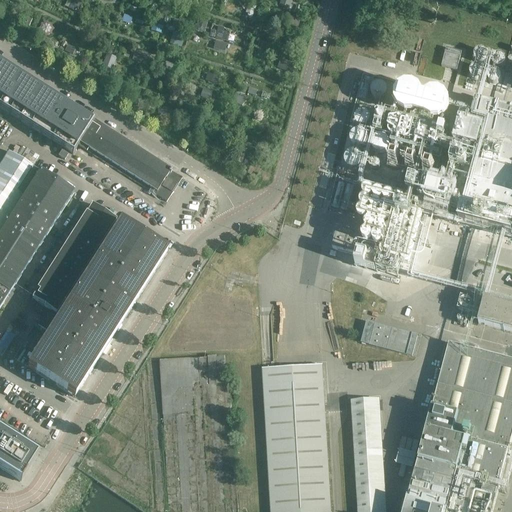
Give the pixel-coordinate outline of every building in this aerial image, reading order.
[(288,0),(282,0),(280,8),(286,10),(286,11),(291,12),(294,4),(287,2),(288,0)] [(77,17),(79,3),(66,1),(64,15),(77,17)] [(256,7),(247,5),(245,13),(254,15),(256,7)] [(168,13),(158,11),(157,19),(166,21),(168,13)] [(132,16),(122,14),(121,22),(130,25),(132,16)] [(33,19),(23,15),(20,23),(30,27),(33,19)] [(210,19),(198,16),(194,28),(206,31),(210,19)] [(163,25),(153,23),(151,31),(161,33),(163,25)] [(229,29),(217,26),(214,38),(226,41),(229,29)] [(265,40),(252,41),(253,55),(265,54),(265,40)] [(225,44),(215,42),(213,50),(223,52),(225,44)] [(457,71),(462,53),(446,49),(442,67),(457,71)] [(141,52),(129,50),(127,63),(139,65),(141,52)] [(488,58),(488,57),(488,56),(487,55),(487,54),(486,53),(485,52),(484,51),(483,51),(481,51),(480,51),(479,51),(477,52),(476,53),(476,54),(475,55),(475,56),(475,57),(475,58),(475,59),(475,60),(475,61),(476,61),(477,62),(478,63),(479,64),(480,64),(482,64),(483,64),(484,64),(485,63),(486,62),(487,61),(488,60),(488,59),(488,58)] [(118,59),(106,55),(103,65),(115,69),(118,59)] [(504,60),(504,59),(503,57),(502,57),(501,56),(500,55),(499,55),(498,55),(496,55),(495,56),(494,56),(493,57),(492,58),(492,59),(491,60),(491,61),(491,62),(491,63),(491,64),(492,65),(493,66),(494,67),(495,68),(496,68),(498,68),(499,68),(500,68),(502,67),(503,66),(504,65),(504,64),(504,63),(504,62),(504,61),(504,60)] [(175,62),(163,60),(161,69),(174,72),(175,62)] [(94,123),(0,63),(0,108),(73,155),(79,146),(81,144),(80,144),(85,136),(94,123)] [(290,65),(280,63),(278,71),(288,73),(290,65)] [(483,76),(483,75),(484,75),(484,74),(484,73),(483,73),(483,72),(483,71),(482,70),(481,69),(481,68),(480,68),(479,68),(478,67),(476,67),(475,68),(474,68),(473,69),(472,70),(471,70),(471,71),(471,72),(470,72),(470,73),(470,74),(470,75),(471,76),(471,77),(472,78),(473,79),(474,80),(475,80),(476,80),(477,81),(478,80),(479,80),(481,79),(482,79),(482,78),(483,78),(483,76)] [(500,76),(499,75),(499,74),(498,74),(497,73),(496,72),(495,72),(494,72),(492,72),(490,72),(490,73),(489,74),(488,74),(488,75),(487,76),(487,77),(487,78),(487,79),(487,80),(487,81),(488,81),(488,83),(489,83),(490,84),(491,84),(491,85),(493,85),(494,85),(495,85),(497,84),(498,83),(499,82),(499,81),(500,81),(500,80),(500,79),(500,78),(500,77),(500,76)] [(217,77),(208,74),(206,82),(216,85),(217,77)] [(366,100),(372,78),(367,77),(361,98),(366,100)] [(255,88),(242,84),(239,94),(252,98),(255,88)] [(211,89),(198,86),(196,96),(209,99),(211,89)] [(385,99),(386,99),(387,98),(387,97),(387,96),(388,95),(388,94),(388,93),(388,92),(387,91),(387,90),(386,89),(386,88),(385,87),(384,87),(383,86),(382,86),(381,86),(380,86),(379,86),(378,86),(377,86),(376,87),(375,88),(374,88),(373,89),(373,90),(372,91),(372,92),(372,93),(372,94),(372,95),(372,96),(372,97),(373,98),(374,100),(375,100),(376,101),(378,101),(379,102),(380,102),(381,102),(382,101),(383,101),(384,100),(385,99)] [(273,92),(264,90),(262,98),(272,100),(273,92)] [(401,100),(401,101),(401,102),(401,103),(401,104),(401,105),(401,107),(402,108),(402,109),(403,110),(404,111),(405,112),(407,113),(408,113),(409,113),(410,113),(411,113),(413,113),(414,113),(415,113),(416,112),(417,111),(418,110),(419,109),(419,108),(420,107),(420,106),(420,105),(421,104),(420,102),(420,101),(420,100),(419,99),(418,97),(418,96),(417,96),(415,95),(414,94),(412,94),(411,93),(409,94),(407,94),(406,94),(405,95),(404,96),(403,97),(402,98),(401,100)] [(448,107),(447,106),(447,105),(446,104),(444,103),(443,102),(441,101),(440,101),(439,101),(437,101),(436,101),(434,102),(433,102),(431,103),(430,105),(430,106),(429,107),(429,108),(429,109),(429,110),(429,111),(429,112),(429,113),(429,114),(430,115),(430,116),(431,117),(432,118),(433,119),(434,119),(435,120),(436,120),(437,120),(438,120),(439,120),(440,120),(441,120),(443,119),(444,118),(445,118),(446,117),(447,116),(447,115),(447,114),(448,113),(448,112),(448,111),(448,110),(448,109),(448,108),(448,107)] [(511,113),(472,103),(470,111),(474,112),(451,198),(367,176),(366,180),(363,191),(381,196),(447,213),(445,221),(511,238),(511,113)] [(174,108),(160,104),(157,114),(171,118),(174,108)] [(270,110),(258,108),(256,120),(268,122),(270,110)] [(372,120),(372,119),(372,118),(371,117),(370,116),(369,115),(368,114),(367,114),(366,114),(364,114),(363,114),(362,115),(361,115),(360,116),(359,117),(359,118),(358,119),(358,120),(358,121),(358,123),(359,124),(360,125),(361,126),(362,127),(363,128),(364,128),(365,128),(366,128),(368,128),(369,127),(370,126),(371,125),(372,123),(372,122),(372,121),(372,120)] [(172,172),(142,153),(94,123),(85,136),(80,144),(81,144),(79,146),(94,156),(140,186),(140,185),(155,195),(170,174),(171,174),(172,172)] [(369,139),(369,138),(369,137),(368,136),(368,135),(367,134),(366,133),(364,132),(363,131),(361,131),(359,131),(358,131),(356,132),(355,133),(354,133),(353,134),(353,135),(352,136),(352,137),(351,138),(351,139),(351,140),(351,141),(351,142),(351,143),(352,144),(353,146),(354,147),(356,148),(357,149),(358,149),(359,149),(360,150),(361,150),(361,149),(362,149),(364,149),(365,148),(366,148),(367,147),(367,146),(368,145),(369,144),(369,143),(369,142),(369,141),(369,140),(369,139)] [(389,139),(388,138),(387,137),(386,136),(385,136),(383,136),(381,136),(380,136),(379,136),(377,137),(376,138),(375,139),(374,140),(373,141),(373,142),(373,143),(373,144),(373,145),(373,146),(373,147),(373,148),(373,149),(374,150),(375,151),(375,152),(376,152),(377,153),(378,153),(379,154),(380,154),(381,154),(382,154),(383,154),(384,154),(385,153),(386,153),(387,152),(388,152),(389,151),(390,150),(390,149),(391,148),(391,147),(391,146),(391,145),(391,144),(391,143),(391,142),(390,141),(390,140),(389,139)] [(227,141),(213,137),(209,149),(223,153),(227,141)] [(65,161),(68,155),(62,151),(58,157),(65,161)] [(0,181),(17,193),(32,168),(9,153),(0,166),(0,181)] [(363,158),(362,157),(362,156),(361,155),(359,154),(358,153),(356,153),(355,153),(353,153),(352,153),(351,154),(349,154),(348,155),(347,156),(347,157),(346,158),(346,159),(346,160),(345,161),(345,162),(345,163),(346,164),(346,165),(346,166),(347,167),(348,169),(349,169),(350,170),(351,171),(352,171),(353,171),(354,171),(355,171),(356,171),(358,171),(359,170),(360,169),(361,169),(362,167),(363,166),(363,165),(363,164),(364,163),(364,162),(364,161),(363,160),(363,159),(363,158)] [(400,168),(402,160),(403,160),(404,158),(401,157),(401,159),(392,156),(392,155),(391,154),(390,157),(391,157),(389,165),(388,165),(387,167),(389,168),(389,167),(398,169),(398,170),(400,171),(401,169),(400,168)] [(258,155),(249,156),(249,168),(259,167),(258,155)] [(416,173),(418,164),(419,165),(420,162),(418,162),(417,163),(409,161),(409,159),(407,159),(407,161),(408,162),(405,170),(404,170),(404,172),(406,172),(406,171),(414,173),(414,175),(416,175),(417,173),(416,173)] [(380,164),(380,163),(379,162),(378,161),(377,161),(376,161),(375,161),(374,161),(373,161),(373,162),(372,162),(372,163),(371,164),(371,165),(371,166),(371,167),(372,168),(373,169),(373,170),(374,170),(376,170),(378,170),(379,169),(380,168),(380,167),(381,167),(381,166),(381,165),(381,164),(380,164)] [(433,177),(436,169),(437,167),(435,166),(435,168),(426,165),(427,164),(425,164),(424,166),(425,166),(423,174),(422,174),(421,177),(423,177),(424,176),(432,178),(431,179),(434,180),(434,178),(433,177)] [(15,287),(74,194),(40,172),(40,173),(34,169),(19,192),(25,196),(0,234),(0,310),(15,287)] [(167,203),(182,179),(172,172),(171,174),(170,174),(155,195),(167,203)] [(0,231),(22,196),(17,193),(0,181),(0,231)] [(60,317),(120,223),(116,221),(116,220),(92,205),(32,299),(60,317)] [(146,287),(167,254),(167,255),(167,254),(120,223),(60,317),(27,368),(75,398),(146,287)] [(333,250),(369,259),(378,262),(382,246),(337,234),(333,250)] [(511,333),(511,307),(485,301),(479,325),(511,333)] [(47,332),(56,319),(47,313),(38,327),(47,332)] [(412,357),(418,337),(367,323),(362,344),(412,357)] [(7,330),(0,342),(0,353),(8,358),(20,338),(7,330)] [(509,452),(511,440),(511,361),(449,345),(427,431),(462,440),(509,452)] [(197,413),(195,383),(225,381),(223,358),(159,362),(163,415),(197,413)] [(331,511),(323,367),(263,370),(271,511),(331,511)] [(383,511),(377,401),(352,402),(359,511),(383,511)] [(38,456),(37,456),(2,433),(0,431),(0,469),(21,483),(38,456)] [(493,511),(509,452),(462,440),(455,469),(419,460),(405,511),(493,511)]
